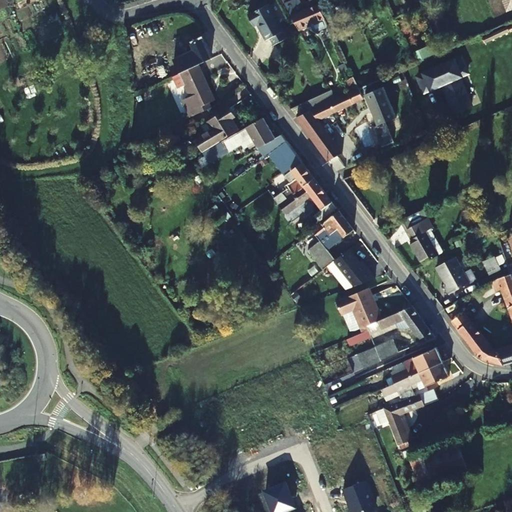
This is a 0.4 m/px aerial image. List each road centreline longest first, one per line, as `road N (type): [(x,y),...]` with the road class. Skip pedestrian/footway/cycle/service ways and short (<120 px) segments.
road 1 (residential): [(194,0),(459,349),(487,370),(511,372)]
road 2 (unclassified): [(177,510),(281,452),(308,465),(327,511)]
road 3 (unknown): [(447,333),(327,388),(312,385)]
